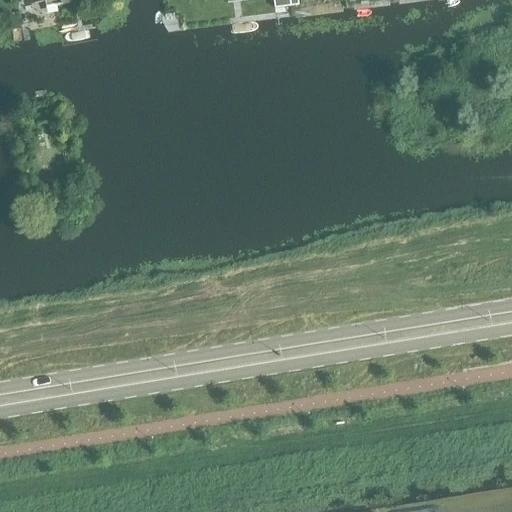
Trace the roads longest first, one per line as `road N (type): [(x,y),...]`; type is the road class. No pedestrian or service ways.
road 1 (tertiary): [(0,412),(511,328)]
road 2 (tertiary): [(511,305),(0,388)]
